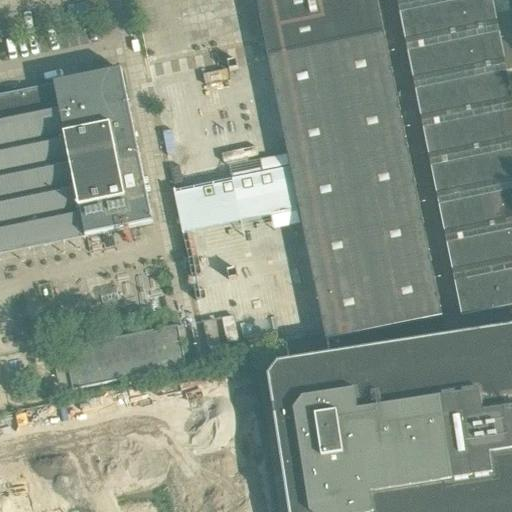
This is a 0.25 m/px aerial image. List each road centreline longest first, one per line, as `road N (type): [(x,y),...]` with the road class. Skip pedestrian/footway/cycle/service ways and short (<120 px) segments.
road 1 (residential): [(239,511),(219,390),(0,426)]
road 2 (unknown): [(388,0),(450,294)]
road 3 (unknown): [(0,81),(130,50)]
